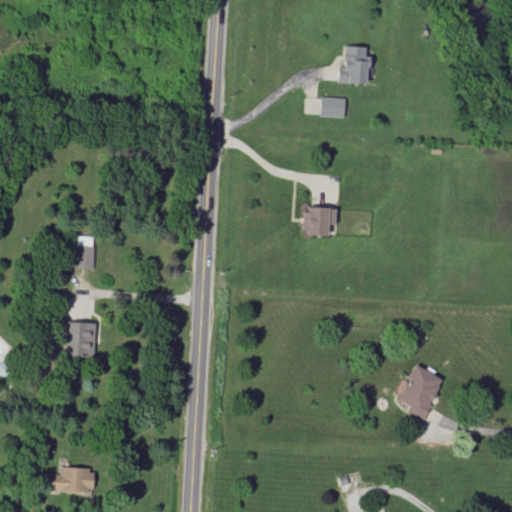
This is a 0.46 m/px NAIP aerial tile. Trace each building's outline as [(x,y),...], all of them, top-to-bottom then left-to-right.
[(366,83),(367,56),(364,55),(365,47),(342,46),(341,66),(335,65),(335,82),(366,83)] [(344,98),(318,97),(317,116),(343,117),(344,98)] [(334,208),(300,208),(301,234),(326,233),(326,225),(335,224),(334,208)] [(92,245),(73,245),(73,268),(92,269),(92,245)] [(62,356),(93,357),(94,323),(63,322),(62,356)] [(442,379),(414,365),(396,399),(408,405),(405,411),(421,419),(442,379)] [(58,466),(58,474),(39,472),(37,491),(90,494),(92,469),(58,466)]
